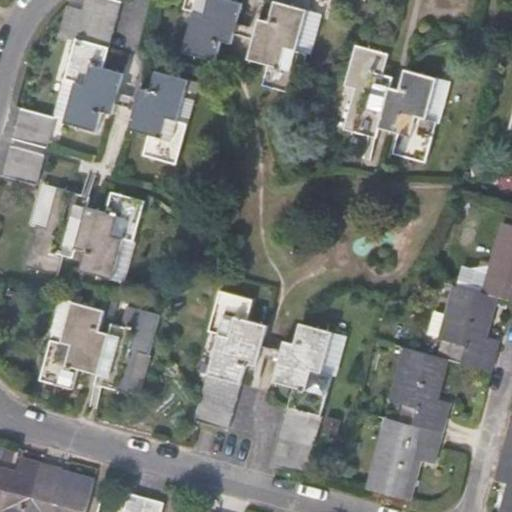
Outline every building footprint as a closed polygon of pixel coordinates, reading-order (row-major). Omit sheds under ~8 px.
[(116,103),(119,93),(124,73),(105,67),(123,2),(116,0),(87,0),(85,10),(71,6),(62,34),(78,38),(67,78),(77,80),(66,121),(98,130),(103,110),(113,113),(116,103)] [(232,43),(235,33),(238,23),(244,3),(233,0),(187,0),(186,8),(196,12),(184,52),(217,61),(223,40),(232,43)] [(308,10),(311,0),(276,0),(276,1),(308,10)] [(258,29),(255,38),(250,59),(270,65),(264,85),(276,88),(297,93),(308,53),(298,50),(308,10),(276,1),(270,21),(261,18),(258,29)] [(174,49),(184,52),(196,12),(186,8),(174,49)] [(319,13),(308,10),(298,50),(308,53),(319,13)] [(246,36),(255,38),(258,29),(249,26),(238,23),(235,33),(246,36)] [(380,127),(391,86),(393,76),(384,74),(389,54),(358,45),(346,85),(356,88),(346,129),(377,137),(380,127)] [(401,89),(391,86),(380,127),(400,132),(395,153),(427,162),(448,81),(406,69),(401,89)] [(138,100),(136,109),(131,128),(151,135),(146,155),(177,162),(188,123),(179,120),(190,80),(157,70),(151,91),(141,89),(138,100)] [(123,105),(136,109),(138,100),(126,96),(119,93),(116,103),(123,105)] [(56,117),(26,109),(24,109),(16,138),(48,147),(56,117)] [(13,146),(5,175),(37,184),(45,155),(13,146)] [(77,248),(88,206),(91,198),(44,184),(34,223),(38,224),(27,265),(58,274),(64,255),(74,258),(77,248)] [(126,237),(135,240),(146,200),(114,192),(109,212),(88,206),(77,248),(86,250),(82,270),(114,278),(126,237)] [(511,223),(506,222),(491,273),(486,293),(497,296),(511,299),(511,223)] [(138,241),(135,240),(126,237),(114,278),(126,282),(138,241)] [(476,270),(471,289),(486,293),(491,273),(476,270)] [(471,289),(457,285),(451,310),(435,305),(428,329),(444,333),(438,355),(449,358),(492,370),(500,339),(486,336),(497,296),(486,293),(471,289)] [(258,365),(260,355),(263,345),(269,325),(249,319),(254,299),(222,290),(210,331),(221,334),(198,419),(230,428),(248,362),(258,365)] [(53,340),(42,379),(74,388),(80,368),(100,373),(97,383),(129,391),(140,351),(150,353),(161,314),(129,305),(124,326),(114,323),(111,332),(101,329),(106,309),(75,301),(63,342),(53,340)] [(283,351),(280,361),(275,381),(295,387),(274,464),(307,472),(333,375),(344,334),(334,331),(302,323),(296,343),(286,340),(283,351)] [(269,358),(280,361),(283,351),(272,348),(263,345),(260,355),(269,358)] [(413,424),(401,421),(390,418),(371,489),(409,499),(421,459),(434,462),(451,401),(438,397),(449,358),(438,355),(409,347),(394,401),(405,404),(418,407),(413,424)] [(405,404),(401,421),(413,424),(418,407),(405,404)] [(511,511),(511,424),(497,480),(511,484),(504,511),(511,511)] [(22,457),(18,472),(16,480),(37,487),(44,463),(22,457)] [(44,463),(37,487),(58,492),(60,483),(63,470),(64,469),(44,463)] [(16,480),(18,472),(0,466),(0,507),(7,510),(6,511),(29,511),(37,487),(16,480)] [(86,511),(92,492),(95,478),(63,470),(60,483),(58,492),(37,487),(29,511),(86,511)] [(162,511),(165,502),(134,494),(129,493),(124,511),(162,511)]
